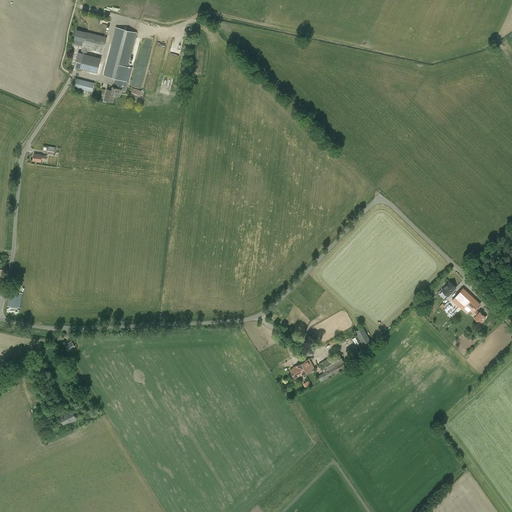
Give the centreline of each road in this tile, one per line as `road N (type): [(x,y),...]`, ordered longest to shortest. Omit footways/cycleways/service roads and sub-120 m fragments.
road 1 (unclassified): [(511,321),(380,196),(269,309),(243,320),(52,328),(0,319)]
road 2 (unclassified): [(0,311),(24,149),(65,87)]
road 3 (track): [(114,433),(52,328)]
